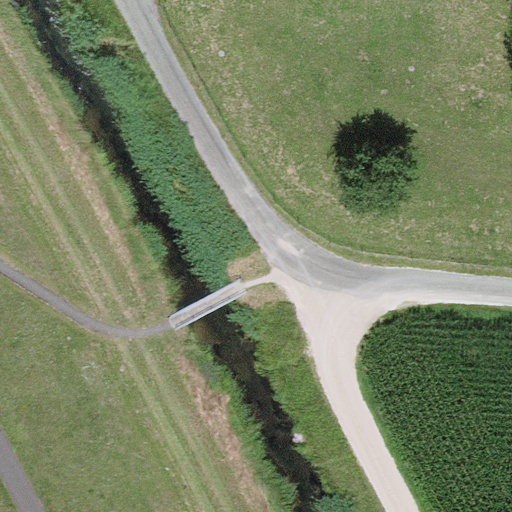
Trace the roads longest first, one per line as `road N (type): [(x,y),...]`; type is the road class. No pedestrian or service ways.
road 1 (unclassified): [(511,288),(328,281),(293,261),(242,195),(132,0)]
road 2 (track): [(328,281),(336,373),(404,511)]
